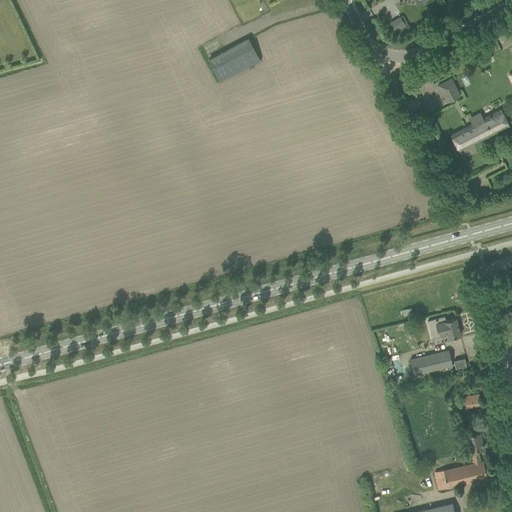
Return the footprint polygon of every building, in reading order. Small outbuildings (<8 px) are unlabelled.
[(395,32),(407,26),(403,16),(390,21),(395,32)] [(220,82),(251,65),(260,61),(248,38),(240,43),(208,60),(220,82)] [(460,96),(450,78),(437,84),(447,103),(460,96)] [(459,151),(509,125),(501,109),(483,118),(480,112),(468,118),(471,124),(451,135),(459,151)] [(411,307),(402,310),(404,316),(413,313),(411,307)] [(445,321),(444,317),(427,321),(432,338),(446,334),(448,339),(451,338),(460,336),(455,318),(445,321)] [(450,351),(411,360),(415,375),(454,366),(450,351)] [(466,358),(455,361),(457,368),(468,365),(466,358)] [(462,397),(462,399),(465,408),(481,405),(479,394),(462,397)] [(480,433),(470,435),(465,436),(471,461),(469,462),(470,463),(436,472),(440,489),(487,478),(483,460),(480,461),(477,450),(483,448),(480,433)] [(454,511),(452,503),(442,505),(410,511),(454,511)]
